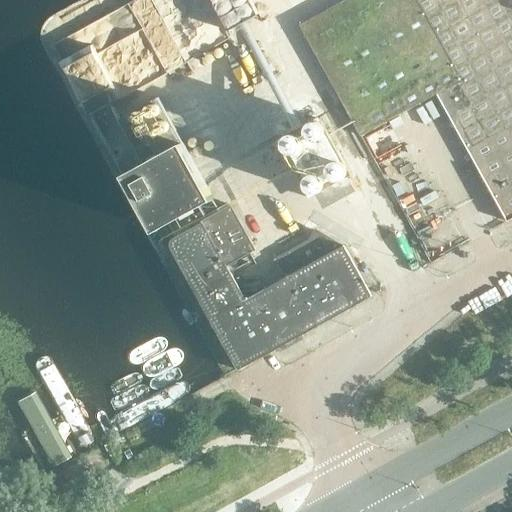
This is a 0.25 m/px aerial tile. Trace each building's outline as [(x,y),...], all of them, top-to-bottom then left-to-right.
[(437,95),(508,222),(511,219),(511,0),(346,0),(300,26),(361,137),(437,95)] [(214,199),(181,138),(123,170),(156,231),(214,199)] [(172,250),(210,320),(238,371),(372,297),(344,246),(343,246),(319,232),(316,236),(276,258),(287,277),(246,300),(228,267),(227,267),(227,266),(255,250),(251,243),(252,242),(236,213),(235,214),(231,206),(204,221),(205,222),(203,223),(173,239),(172,240),(171,241),(170,243),(170,245),(170,246),(171,247),(172,249),(172,250)] [(107,421),(111,427),(115,434),(193,391),(184,378),(107,421)] [(23,447),(28,459),(101,423),(96,413),(23,447)] [(33,459),(29,462),(33,472),(34,474),(37,474),(39,474),(41,473),(46,473),(108,439),(108,437),(107,434),(106,431),(104,429),(102,428),(100,427),(98,428),(33,459)]
